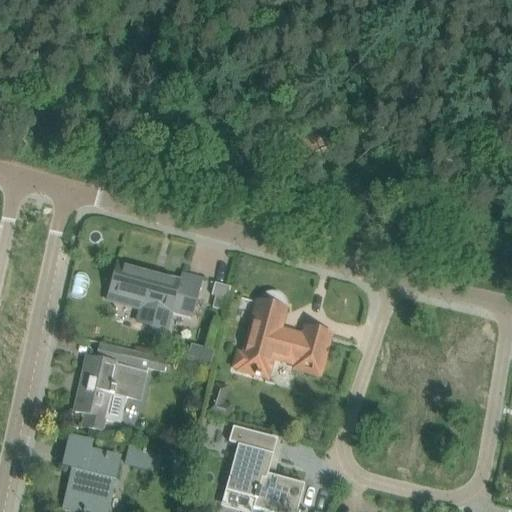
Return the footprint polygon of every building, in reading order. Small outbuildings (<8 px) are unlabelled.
[(117,265),(109,295),(143,304),(138,324),(167,331),(172,312),(191,317),(194,305),(201,280),(183,275),(181,280),(179,279),(178,281),(117,265)] [(231,289),(215,285),(212,297),(228,301),(231,289)] [(286,311),(284,310),(285,308),(285,306),(284,304),(284,302),(283,300),(282,299),(280,297),(279,296),(277,295),(275,294),(273,294),(271,294),(269,294),(267,294),(265,295),(263,297),(262,298),(261,300),(260,301),(259,303),(257,303),(243,356),(238,355),(234,368),(239,370),(238,372),(266,380),(271,360),(295,366),(294,370),(320,377),(331,336),(305,329),(303,337),(277,330),(279,323),(282,324),(286,311)] [(87,359),(75,413),(86,416),(83,429),(101,433),(104,422),(121,425),(127,396),(139,399),(145,373),(147,374),(149,369),(164,373),(167,361),(100,346),(96,361),(87,359)] [(229,419),(233,406),(225,404),(229,387),(212,383),(205,413),(229,419)] [(177,435),(173,449),(188,453),(192,439),(177,435)] [(115,479),(119,461),(89,454),(92,444),(70,439),(64,466),(76,469),(74,480),(71,479),(64,509),(76,511),(102,511),(110,477),(115,479)] [(129,446),(124,466),(158,474),(163,455),(129,446)] [(268,475),(273,456),(238,446),(226,491),(256,500),(254,509),(263,511),(296,511),(304,485),(268,475)]
